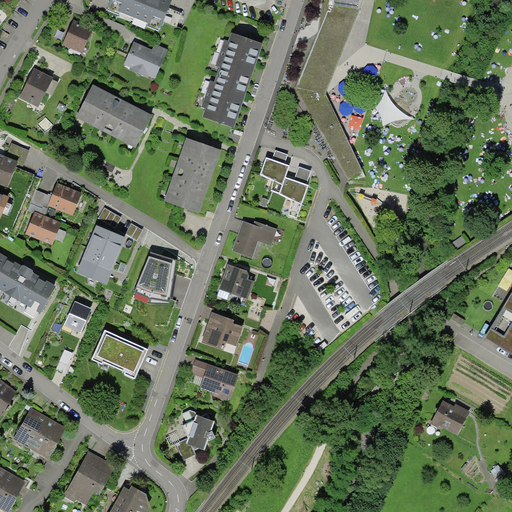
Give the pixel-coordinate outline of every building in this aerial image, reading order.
[(171,0),(110,0),(106,10),(119,14),(120,12),(148,23),(147,26),(159,31),(171,0)] [(361,0),(323,0),(318,31),(294,89),(348,180),(362,174),(324,96),(361,0)] [(91,28),(73,21),(62,47),(81,55),(91,28)] [(228,41),(224,39),(215,66),(219,68),(214,82),(211,80),(201,108),(205,109),(203,116),(234,127),(263,43),(231,32),(228,41)] [(150,50),(133,42),(122,66),(155,81),(169,51),(153,44),(150,50)] [(59,82),(34,69),(19,96),(38,107),(44,95),(50,99),(59,82)] [(151,114),(91,85),(73,120),(134,150),(151,114)] [(220,150),(184,138),(164,201),(199,213),(220,150)] [(6,157),(0,154),(0,185),(7,188),(16,162),(24,165),(29,150),(11,143),(6,157)] [(275,150),(272,159),(284,164),(288,154),(275,150)] [(272,159),(266,157),(260,174),(273,181),(271,191),(279,193),(285,177),(289,166),(284,164),(272,159)] [(311,171),(299,167),(294,180),(306,184),(311,171)] [(294,180),(285,177),(279,193),(292,200),(289,215),(297,218),(308,185),(306,184),(294,180)] [(81,193),(57,183),(52,195),(48,205),(72,215),(81,193)] [(27,211),(33,213),(34,211),(44,215),(48,205),(52,195),(48,193),(48,195),(36,190),(27,211)] [(269,200),(262,197),(260,205),(266,207),(269,200)] [(122,217),(104,208),(98,219),(116,228),(122,217)] [(44,215),(34,211),(33,213),(25,234),(52,245),(62,222),(44,215)] [(253,225),(243,221),(232,251),(252,258),(257,243),(272,249),(279,231),(254,222),(253,225)] [(143,231),(130,224),(124,235),(137,242),(143,231)] [(124,237),(95,226),(75,273),(105,285),(124,237)] [(21,265),(0,252),(0,289),(40,313),(55,286),(33,273),(32,269),(23,264),(21,265)] [(247,273),(229,266),(220,290),(246,299),(253,283),(247,273)] [(511,293),(485,338),(511,355),(511,293)] [(91,310),(74,303),(64,326),(82,333),(91,310)] [(232,320),(210,313),(201,342),(233,353),(242,326),(232,323),(232,320)] [(147,350),(103,330),(90,360),(101,365),(102,362),(122,371),(122,375),(134,380),(147,350)] [(240,375),(194,359),(188,375),(201,380),(197,392),(222,401),(232,397),(240,375)] [(0,412),(16,392),(0,379),(0,412)] [(469,415),(443,403),(431,426),(458,439),(469,415)] [(48,419),(30,409),(12,440),(30,450),(48,419)] [(190,411),(182,415),(185,421),(187,424),(181,427),(187,437),(186,440),(179,442),(176,433),(165,438),(169,448),(175,445),(183,462),(196,455),(194,450),(198,448),(204,451),(207,442),(214,437),(211,431),(213,422),(209,420),(207,414),(201,417),(196,416),(190,411)] [(65,429),(48,419),(30,450),(47,460),(65,429)] [(115,468),(88,453),(62,500),(86,505),(92,494),(99,497),(115,468)] [(6,511),(23,481),(6,472),(0,482),(0,510),(3,511),(6,511)] [(127,490),(123,488),(109,511),(146,511),(149,508),(145,495),(130,486),(127,490)]
